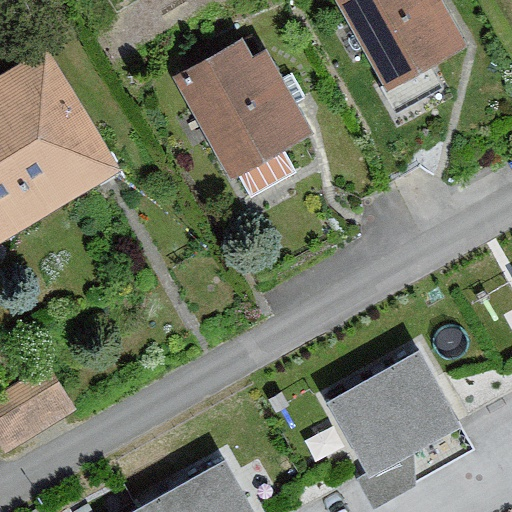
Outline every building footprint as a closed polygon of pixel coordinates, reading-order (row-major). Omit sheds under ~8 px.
[(313,0),(360,93),(447,50),(421,0),(313,0)] [(234,56),(225,38),(151,75),(204,181),(221,172),(232,194),(278,171),(266,146),(289,135),(246,50),(234,56)] [(0,227),(101,170),(34,54),(0,73),(0,227)] [(418,362),(332,411),(371,479),(457,431),(418,362)] [(0,449),(63,413),(35,364),(0,383),(0,449)] [(245,511),(225,474),(154,511),(245,511)]
